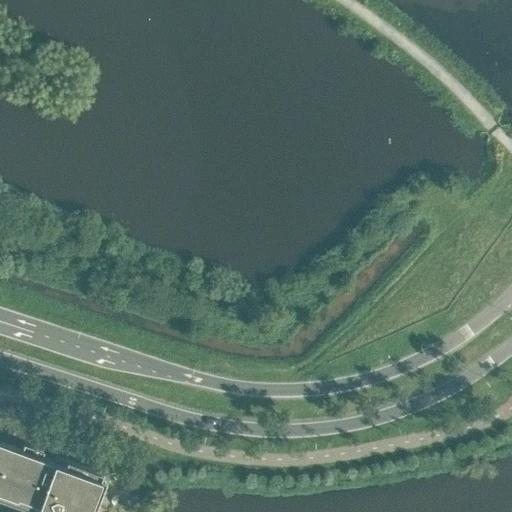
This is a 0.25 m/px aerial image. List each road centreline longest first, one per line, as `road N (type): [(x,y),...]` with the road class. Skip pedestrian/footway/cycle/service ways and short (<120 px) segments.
road 1 (secondary): [(511,291),(465,335),(389,372),(293,391),(201,380),(0,316)]
road 2 (secondary): [(0,356),(193,420),(297,431),(401,410),(469,380),(511,348)]
